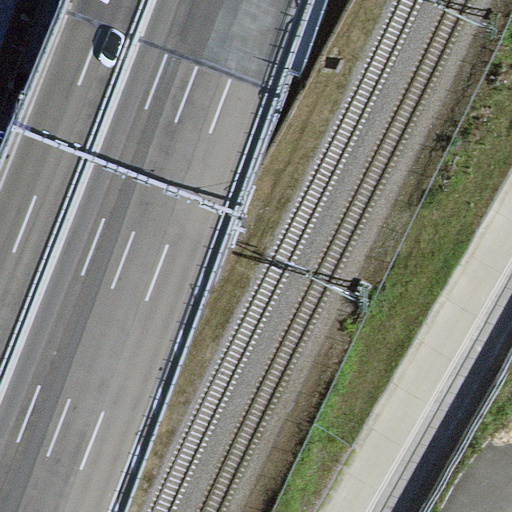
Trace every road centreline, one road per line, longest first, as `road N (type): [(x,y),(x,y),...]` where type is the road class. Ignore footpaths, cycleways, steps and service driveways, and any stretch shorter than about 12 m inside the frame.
road 1 (motorway): [(12,511),(157,168)]
road 2 (motorway): [(85,511),(149,310),(157,168)]
road 3 (unclassified): [(365,511),(511,253)]
road 4 (motorway): [(137,0),(58,200)]
road 5 (motorway): [(157,168),(225,0)]
road 6 (motorway): [(58,200),(0,347)]
